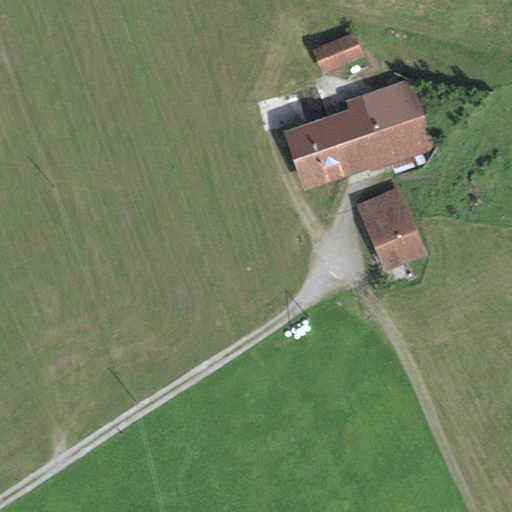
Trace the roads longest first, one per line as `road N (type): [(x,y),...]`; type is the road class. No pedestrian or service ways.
road 1 (track): [(0,502),(304,311),(345,251)]
road 2 (track): [(462,511),(384,346),(346,292),(326,278)]
